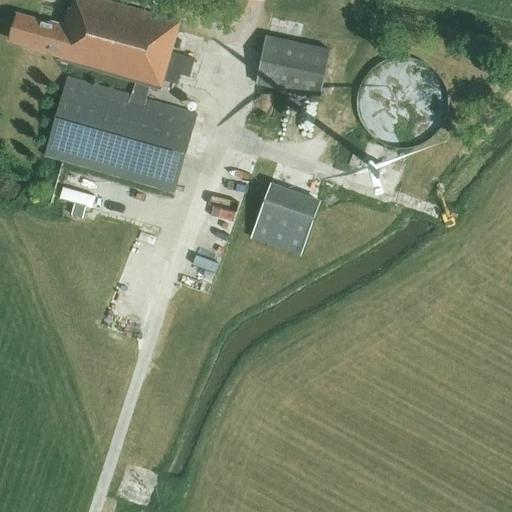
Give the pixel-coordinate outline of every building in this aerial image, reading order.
[(190,77),(195,59),(172,53),(181,22),(106,0),(74,0),(72,8),(69,7),(64,25),(52,21),(51,24),(18,14),(11,39),(28,44),(27,46),(61,56),(60,60),(136,82),(132,95),(69,77),(46,155),(174,193),(197,114),(146,99),(150,86),(161,89),(164,81),(179,85),(182,74),(190,77)] [(257,84),(321,97),(330,49),(267,36),(257,84)] [(450,129),(443,70),(385,77),(390,121),(389,122),(390,136),(450,129)] [(243,218),(252,182),(224,175),(217,206),(226,208),(222,226),(233,229),(236,216),(243,218)] [(252,236),(302,254),(320,203),(270,185),(252,236)]
